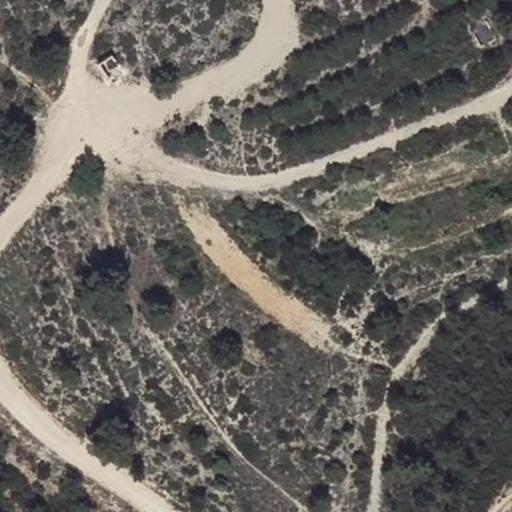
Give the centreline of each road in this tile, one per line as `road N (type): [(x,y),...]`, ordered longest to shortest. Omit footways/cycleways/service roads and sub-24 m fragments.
road 1 (track): [(85,122),(186,172),(241,185),(288,180),(511,86)]
road 2 (track): [(85,122),(242,68),(267,40),(276,0)]
road 3 (track): [(147,511),(87,472),(0,379)]
road 4 (track): [(0,236),(85,122)]
road 5 (track): [(85,122),(70,66),(97,0)]
